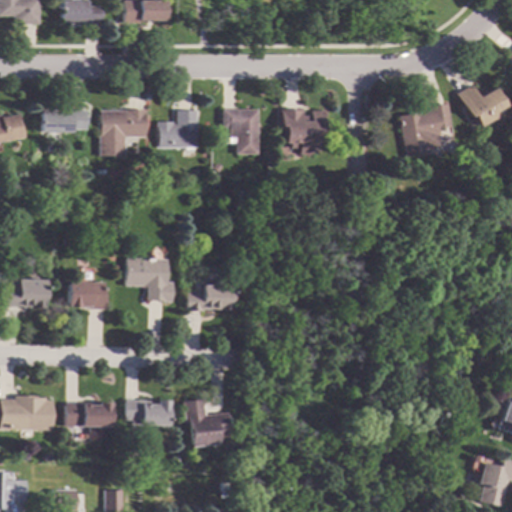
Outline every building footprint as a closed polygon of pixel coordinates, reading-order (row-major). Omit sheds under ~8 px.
[(34,0),(34,24),(10,24),(10,16),(0,16),(0,0),(34,0)] [(158,0),(159,20),(134,20),(134,22),(118,23),(118,0),(158,0)] [(82,6),(95,6),(95,23),(56,23),(56,1),(82,1),(82,6)] [(511,66),(501,57),(511,46),(511,66)] [(473,97),(490,88),(500,106),(490,112),(490,118),(475,127),(468,115),(465,117),(451,94),(466,85),(473,97)] [(446,127),(433,129),(434,135),(420,137),(422,152),(400,156),(393,115),(424,110),(423,106),(441,103),(446,127)] [(80,129),(66,129),(66,132),(35,131),(35,109),(81,110),(80,129)] [(251,154),(230,154),(230,143),(223,143),(223,128),(216,128),(216,109),(252,110),(251,154)] [(139,137),(119,137),(119,156),(93,156),(94,110),(139,110),(139,137)] [(190,148),(151,148),(151,121),(167,121),(167,124),(170,124),(170,110),(190,110),(190,148)] [(297,115),(306,115),(305,111),(318,111),(319,147),(307,147),(307,154),(294,154),(293,147),(285,148),(285,143),(279,143),(279,126),(276,126),(275,110),(297,110),(297,115)] [(18,138),(0,141),(0,116),(14,114),(18,138)] [(405,173),(394,173),(393,164),(404,164),(405,173)] [(66,247),(59,246),(59,238),(67,238),(66,247)] [(161,281),(166,282),(166,301),(141,301),(142,286),(119,286),(120,258),(161,259),(161,281)] [(34,280),(41,280),(40,307),(0,306),(0,287),(7,287),(7,281),(25,281),(25,277),(34,277),(34,280)] [(212,285),(226,286),(226,309),(197,308),(197,310),(180,310),(180,293),(193,293),(193,286),(201,286),(201,280),(212,280),(212,285)] [(99,292),(101,292),(101,309),(85,309),(85,306),(62,306),(62,282),(99,282),(99,292)] [(33,398),(41,398),(41,400),(47,400),(47,430),(0,429),(0,399),(9,399),(9,395),(33,396),(33,398)] [(200,415),(222,412),(225,436),(212,438),(213,446),(187,449),(183,422),(180,423),(177,401),(198,398),(200,415)] [(511,401),(511,444),(506,442),(509,435),(492,429),(503,398),(511,401)] [(162,427),(137,427),(137,423),(126,423),(126,419),(119,419),(120,400),(163,401),(162,427)] [(105,429),(101,429),(100,440),(84,440),(84,429),(77,429),(78,427),(59,426),(60,402),(106,403),(105,429)] [(25,459),(17,459),(17,450),(25,450),(25,459)] [(511,462),(511,481),(503,479),(495,507),(473,501),(478,485),(474,484),(480,463),(496,467),(498,459),(511,462)] [(0,475),(5,476),(5,479),(21,479),(20,499),(1,498),(0,508),(0,475)] [(71,511),(47,511),(46,491),(70,490),(71,511)] [(118,511),(101,511),(100,490),(118,490),(118,511)]
